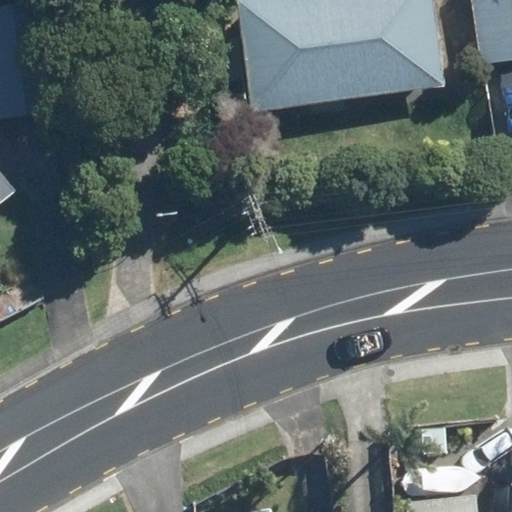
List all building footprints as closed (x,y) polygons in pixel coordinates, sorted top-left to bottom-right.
[(428,0),(268,0),(231,5),(246,115),(440,90),(428,0)] [(511,0),(471,0),(479,63),(511,58),(511,0)] [(40,2),(0,6),(0,120),(51,116),(40,2)] [(0,200),(9,194),(0,181),(0,200)] [(402,492),(403,511),(475,511),(474,487),(402,492)]
